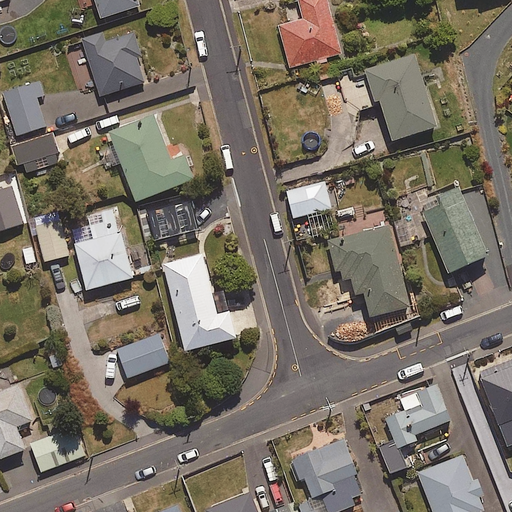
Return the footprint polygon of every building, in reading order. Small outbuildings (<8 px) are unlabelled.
[(140,7),(137,0),(96,0),(103,19),(140,7)] [(299,0),(305,20),(278,27),(289,69),(342,55),(328,0),(299,0)] [(134,29),(104,39),(102,32),(81,38),(101,97),(146,83),(138,59),(143,57),(134,29)] [(511,53),(501,64),(511,74),(511,53)] [(382,101),(395,142),(439,128),(416,56),(367,71),(377,103),(382,101)] [(45,96),(40,82),(4,94),(18,136),(47,126),(37,98),(45,96)] [(172,160),(154,115),(111,132),(115,144),(106,148),(113,166),(122,163),(137,201),(194,179),(185,155),(172,160)] [(18,166),(26,164),(31,179),(62,170),(56,154),(59,153),(52,133),(11,147),(18,166)] [(332,209),(325,183),(288,192),(294,218),(332,209)] [(0,231),(24,224),(13,187),(0,191),(0,231)] [(424,211),(450,274),(490,258),(460,188),(437,197),(440,205),(424,211)] [(134,279),(115,209),(88,216),(95,240),(76,245),(88,291),(134,279)] [(70,256),(61,220),(36,226),(45,262),(70,256)] [(411,308),(390,226),(330,242),(338,271),(343,270),(347,282),(353,281),(357,295),(365,293),(371,318),(411,308)] [(228,313),(222,290),(213,292),(203,255),(164,265),(187,353),(238,339),(231,312),(228,313)] [(170,363),(159,334),(118,350),(129,378),(170,363)] [(511,361),(478,374),(506,448),(511,445),(511,361)] [(33,422),(19,385),(0,392),(0,460),(26,451),(17,428),(33,422)] [(381,449),(392,475),(408,468),(400,449),(418,442),(416,435),(452,422),(439,386),(402,400),(406,412),(387,419),(396,443),(381,449)] [(86,456),(74,426),(30,443),(42,473),(86,456)] [(355,477),(358,475),(343,440),(295,460),(312,501),(299,506),(301,511),(339,511),(355,506),(352,499),(363,495),(355,477)] [(482,511),(485,511),(480,498),(484,497),(478,480),(473,482),(463,456),(419,473),(433,511),(482,511)] [(260,511),(252,493),(206,511),(260,511)] [(182,511),(178,503),(156,511),(182,511)]
